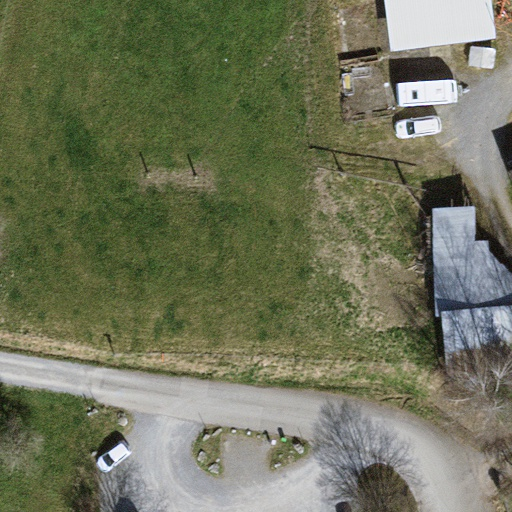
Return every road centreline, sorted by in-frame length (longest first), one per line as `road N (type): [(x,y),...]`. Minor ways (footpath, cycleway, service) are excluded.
road 1 (unclassified): [(452,511),(436,465),(394,431),(172,396)]
road 2 (track): [(511,239),(474,162),(470,131),(481,99),(511,70)]
road 3 (track): [(172,396),(0,367)]
